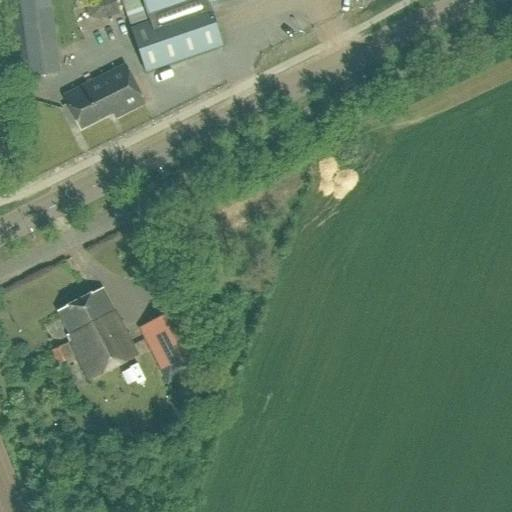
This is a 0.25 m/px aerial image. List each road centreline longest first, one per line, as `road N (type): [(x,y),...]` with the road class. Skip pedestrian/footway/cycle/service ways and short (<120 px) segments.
road 1 (unclassified): [(0,275),(511,23)]
road 2 (tertiary): [(0,232),(478,0)]
